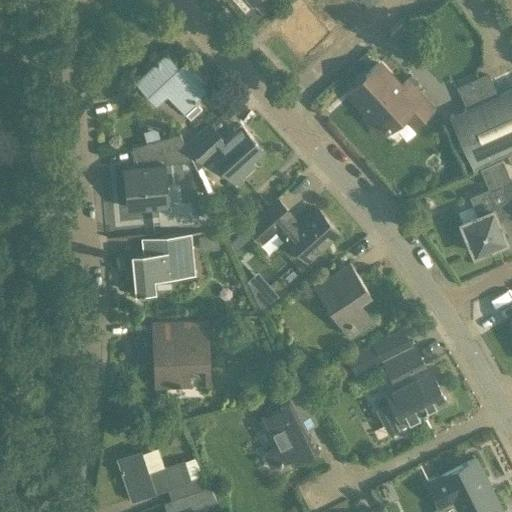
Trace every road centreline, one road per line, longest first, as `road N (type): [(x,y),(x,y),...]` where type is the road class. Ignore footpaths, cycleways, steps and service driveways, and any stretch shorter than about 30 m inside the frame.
road 1 (residential): [(499,415),(440,300),(285,110),(178,0)]
road 2 (residential): [(67,511),(97,358),(81,202)]
road 3 (residential): [(81,202),(63,0)]
road 4 (residential): [(357,477),(499,415)]
